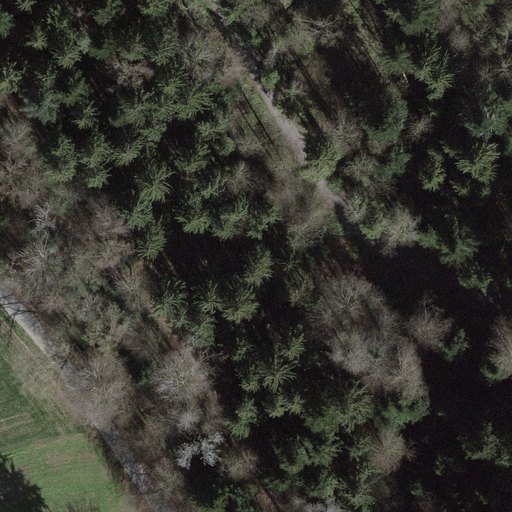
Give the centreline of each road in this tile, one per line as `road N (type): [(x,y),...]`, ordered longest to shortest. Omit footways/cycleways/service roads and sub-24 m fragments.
road 1 (track): [(511,307),(430,279),(364,228),(310,161),(220,0)]
road 2 (track): [(0,290),(89,396),(164,511)]
